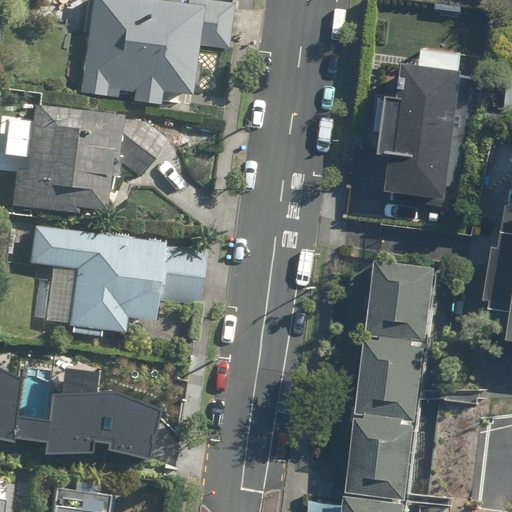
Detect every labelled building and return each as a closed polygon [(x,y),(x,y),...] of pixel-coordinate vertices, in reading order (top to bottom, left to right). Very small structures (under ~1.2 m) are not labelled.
[(169,91),(203,94),(207,44),(234,46),(238,4),(191,0),(96,0),(89,94),(122,97),(123,89),(138,90),(137,103),(168,105),(169,91)] [(456,196),(473,52),(431,48),(429,63),(410,61),(406,96),(399,95),(393,150),(402,151),(397,189),(456,196)] [(128,120),(129,113),(36,105),(31,170),(19,169),(15,208),(81,213),(82,208),(113,210),(116,177),(125,178),(126,163),(143,179),(172,140),(149,121),(128,120)] [(511,184),(504,183),(475,360),(511,365),(511,184)] [(56,265),(50,332),(109,337),(110,329),(131,331),(133,317),(165,320),(167,297),(204,298),(207,256),(171,253),(173,237),(38,225),(35,263),(56,265)] [(383,257),(354,511),(418,511),(447,264),(383,257)] [(193,348),(159,345),(157,380),(190,383),(193,348)] [(0,361),(0,433),(13,436),(14,431),(45,435),(44,446),(93,445),(107,443),(148,454),(156,400),(114,385),(97,385),(98,367),(65,362),(63,386),(51,387),(48,412),(18,409),(22,372),(0,361)] [(31,511),(35,476),(0,472),(0,511),(31,511)] [(116,511),(119,495),(102,493),(103,484),(82,481),(81,491),(58,488),(54,511),(116,511)]
